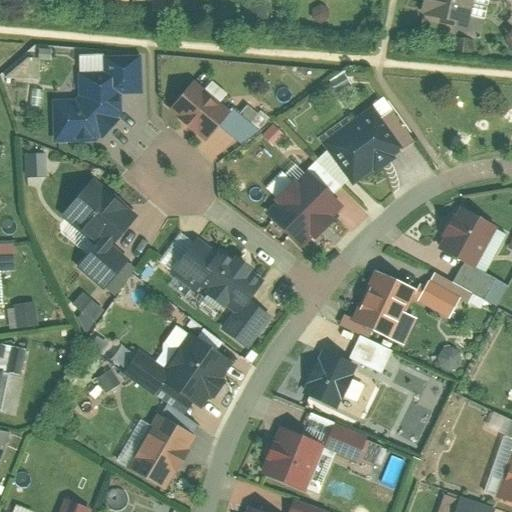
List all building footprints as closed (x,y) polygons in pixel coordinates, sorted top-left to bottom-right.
[(481,0),(426,0),(424,14),(477,25),(481,0)] [(144,57),(84,59),(86,94),(47,96),(49,140),(104,137),(124,119),(123,95),(146,94),(144,57)] [(44,79),(45,61),(16,60),(16,78),(44,79)] [(193,79),(168,110),(203,138),(217,122),(235,137),(256,112),(238,98),(228,109),(220,103),(228,93),(211,79),(204,87),(193,79)] [(381,99),(322,143),(326,149),(316,160),(341,185),(347,179),(352,185),(412,142),(381,99)] [(30,177),(51,177),(51,154),(30,154),(30,177)] [(341,185),(316,160),(303,174),(293,164),(284,173),(280,170),(264,186),(273,194),(270,198),(273,201),(265,210),(301,246),(340,207),(329,196),(341,185)] [(131,218),(90,185),(65,216),(97,242),(77,267),(105,290),(128,262),(108,246),(131,218)] [(497,226),(454,206),(435,246),(478,267),(497,226)] [(262,284),(202,244),(180,276),(240,316),(262,284)] [(417,287),(378,271),(356,324),(395,340),(417,287)] [(90,293),(78,304),(88,314),(82,320),(91,330),(109,314),(90,293)] [(44,326),(41,303),(11,307),(14,329),(44,326)] [(233,361),(186,335),(160,381),(207,407),(233,361)] [(0,407),(5,408),(11,374),(26,377),(31,350),(0,344),(0,407)] [(359,366),(320,350),(306,386),(344,402),(359,366)] [(118,373),(105,378),(109,390),(123,385),(118,373)] [(198,431),(164,414),(136,467),(170,485),(198,431)] [(328,446),(281,429),(265,474),(312,491),(328,446)] [(400,486),(406,458),(396,456),(390,484),(400,486)] [(511,470),(501,500),(511,503),(511,470)]
